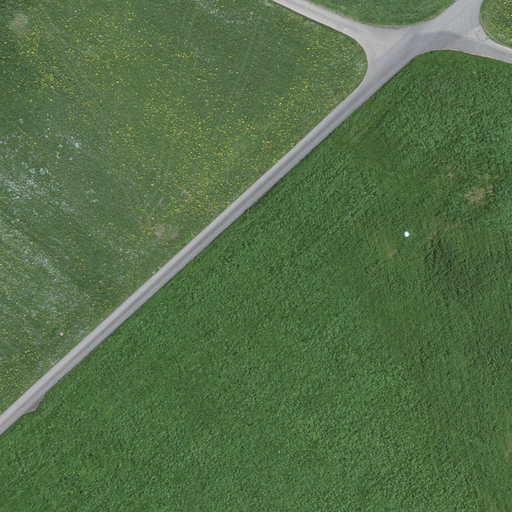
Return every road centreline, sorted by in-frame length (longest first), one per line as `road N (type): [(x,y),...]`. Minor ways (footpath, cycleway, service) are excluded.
road 1 (unclassified): [(0,429),(418,41)]
road 2 (unclassified): [(290,0),(373,37),(418,41)]
